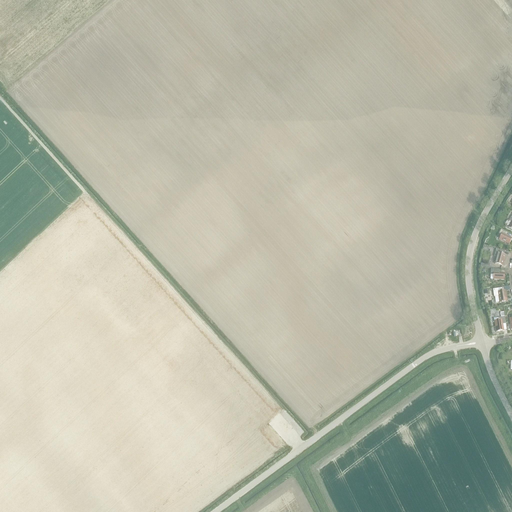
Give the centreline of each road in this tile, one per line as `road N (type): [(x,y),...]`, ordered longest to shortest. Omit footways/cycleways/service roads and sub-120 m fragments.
road 1 (tertiary): [(215,511),(413,364),(480,343)]
road 2 (tertiary): [(480,343),(468,258),(511,167)]
